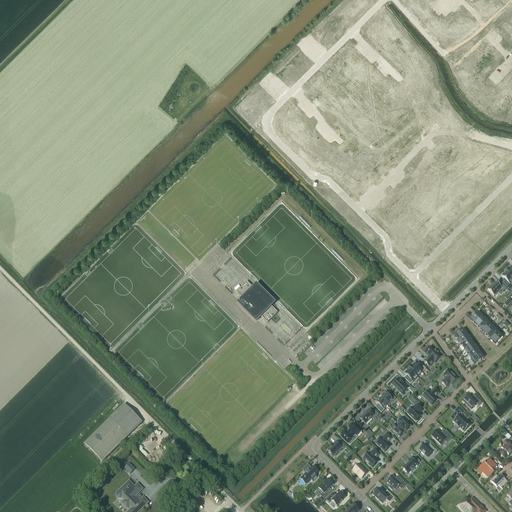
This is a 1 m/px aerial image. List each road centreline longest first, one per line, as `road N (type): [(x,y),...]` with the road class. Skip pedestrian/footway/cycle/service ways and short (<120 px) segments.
road 1 (residential): [(446,311),(392,258),(359,209),(259,124),(384,0)]
road 2 (unclassified): [(0,267),(242,511)]
road 3 (residential): [(428,329),(313,447),(360,495)]
road 4 (residential): [(360,495),(465,383),(428,328)]
road 5 (residential): [(411,511),(511,413)]
